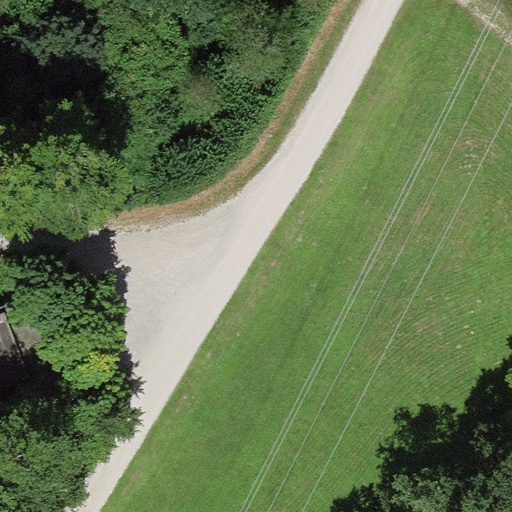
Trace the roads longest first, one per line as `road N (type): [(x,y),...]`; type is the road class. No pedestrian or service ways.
road 1 (track): [(379,0),(337,86),(231,252),(86,511)]
road 2 (track): [(231,252),(0,228)]
